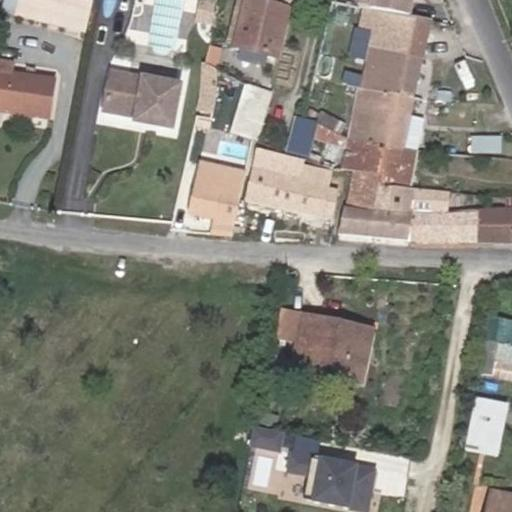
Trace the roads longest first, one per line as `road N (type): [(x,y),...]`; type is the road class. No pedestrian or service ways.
road 1 (residential): [(0,224),(113,243),(511,258)]
road 2 (unknown): [(474,254),(430,511)]
